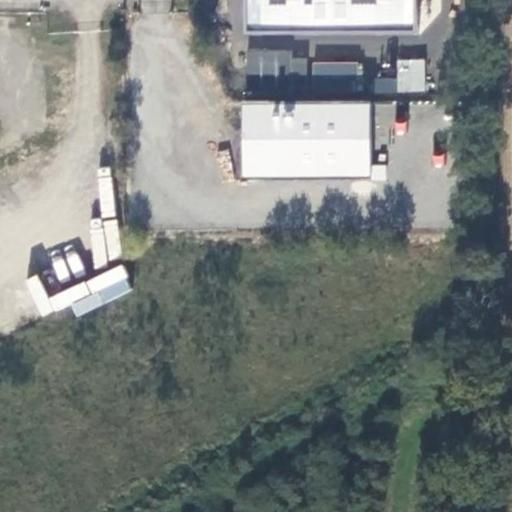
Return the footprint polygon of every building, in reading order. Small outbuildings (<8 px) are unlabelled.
[(245,0),(246,40),(417,40),(416,0),(245,0)] [(374,77),(373,91),(424,93),(425,59),(396,58),(396,78),(374,77)] [(375,174),(375,96),(249,96),(249,174),(375,174)] [(193,227),(194,216),(148,213),(147,223),(193,227)] [(48,313),(70,303),(76,316),(132,289),(120,265),(42,301),(48,313)]
